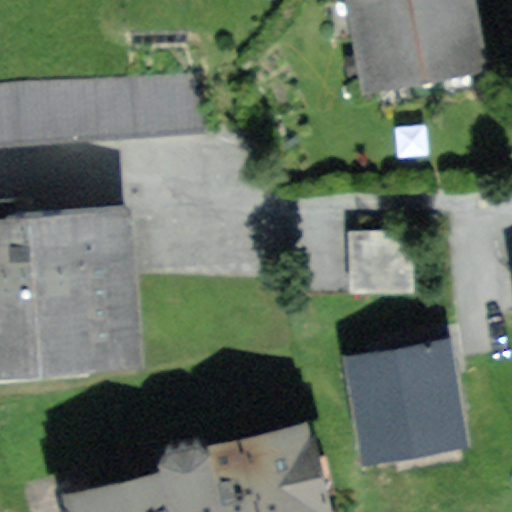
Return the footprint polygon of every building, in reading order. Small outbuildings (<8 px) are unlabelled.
[(349,0),(364,93),(482,76),(472,0),(349,0)] [(0,219),(0,373),(144,367),(136,213),(0,219)] [(354,226),(353,282),(411,283),(412,227),(354,226)] [(454,347),(349,365),(367,467),(472,450),(454,347)] [(171,472),(76,492),(79,511),(338,511),(320,422),(167,453),(171,472)]
